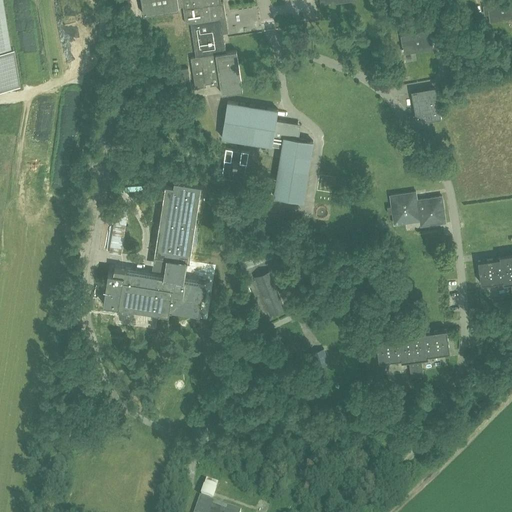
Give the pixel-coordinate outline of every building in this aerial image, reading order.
[(0,0),(0,89),(21,86),(15,50),(11,51),(2,0),(0,0)] [(220,84),(222,94),(243,91),(236,50),(226,52),(221,18),(226,17),(224,2),(221,2),(220,0),(141,0),(144,15),(179,9),(179,7),(183,7),(185,23),(190,23),(196,56),(191,57),(196,88),(206,86),(206,84),(210,83),(210,85),(220,84)] [(511,0),(487,5),(483,6),(484,12),(488,12),(490,22),(511,18),(511,0)] [(432,31),(430,31),(401,36),(404,53),(433,48),(431,38),(433,38),(432,31)] [(178,70),(182,100),(193,98),(188,68),(178,70)] [(412,92),(418,121),(440,117),(435,88),(412,92)] [(274,196),(303,201),(313,141),(295,138),(298,123),(276,120),(278,109),(227,101),(222,137),(282,146),(274,196)] [(221,177),(243,181),(248,152),(226,148),(221,177)] [(173,186),(165,185),(154,256),(166,258),(163,276),(114,268),(113,273),(108,272),(103,304),(169,314),(170,310),(199,314),(205,282),(184,279),(187,262),(189,262),(201,186),(174,181),(173,186)] [(423,221),(424,226),(445,223),(442,197),(417,200),(415,192),(390,196),(391,207),(386,207),(387,214),(392,214),(394,225),(423,221)] [(486,282),(481,283),(481,284),(503,280),(503,283),(511,282),(511,292),(511,251),(507,252),(507,254),(500,255),(500,257),(478,260),(480,273),(485,272),(486,282)] [(253,277),(270,315),(286,309),(269,270),(253,277)] [(68,312),(81,313),(82,293),(70,292),(68,312)] [(411,329),(417,376),(424,375),(421,358),(428,357),(428,355),(450,352),(450,351),(445,351),(443,341),(449,341),(447,328),(425,332),(425,329),(417,330),(417,328),(411,329)] [(379,360),(379,361),(401,358),(401,361),(409,360),(411,377),(417,376),(411,329),(405,330),(405,332),(397,333),(398,335),(376,338),(378,351),(383,350),(384,360),(379,360)] [(311,352),(317,368),(329,363),(324,348),(311,352)] [(216,499),(219,485),(206,482),(203,497),(216,499)] [(212,501),(201,497),(200,497),(194,511),(240,511),(241,511),(227,506),(225,510),(212,506),(214,501),(212,501)]
